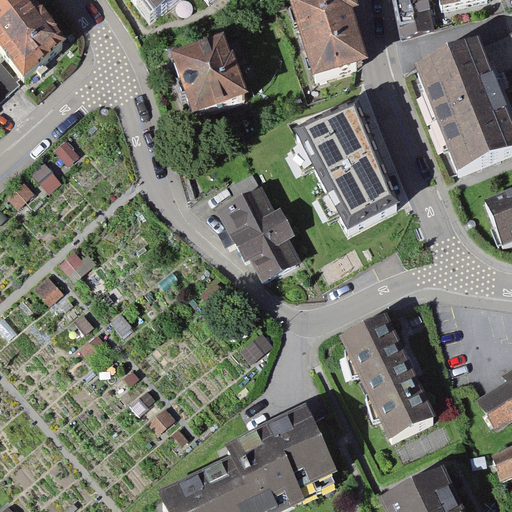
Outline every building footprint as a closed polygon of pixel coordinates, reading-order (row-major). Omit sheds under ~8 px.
[(21,0),(0,0),(0,64),(19,90),(64,58),(21,0)] [(126,0),(145,26),(181,0),(126,0)] [(342,0),(329,0),(285,11),(304,91),(362,77),(342,0)] [(425,0),(388,0),(400,46),(434,38),(425,0)] [(436,0),(440,16),(484,6),(483,0),(436,0)] [(511,37),(489,46),(497,70),(511,64),(511,37)] [(511,133),(477,48),(411,75),(455,180),(511,156),(511,133)] [(220,49),(166,67),(186,128),(241,109),(220,49)] [(361,107),(296,139),(348,239),(398,214),(361,107)] [(44,193),(59,186),(52,169),(36,176),(44,193)] [(263,189),(218,213),(246,266),(251,263),(263,285),(302,264),(291,242),(295,240),(281,211),(276,214),(263,189)] [(511,195),(484,206),(501,251),(511,247),(511,195)] [(365,332),(338,344),(385,448),(434,426),(407,367),(387,322),(365,332)] [(511,426),(511,382),(477,405),(498,436),(511,426)] [(225,468),(149,502),(153,511),(297,511),(291,498),(333,479),(303,414),(289,420),(218,453),(225,468)] [(511,449),(489,460),(501,487),(511,482),(511,449)] [(455,511),(441,480),(379,508),(380,511),(455,511)]
